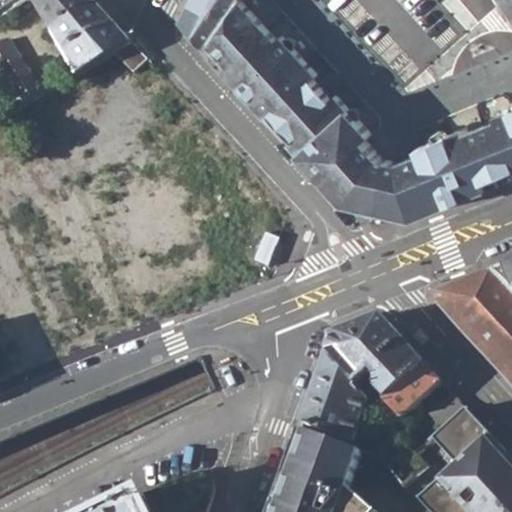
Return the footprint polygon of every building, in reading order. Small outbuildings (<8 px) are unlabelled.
[(0,0),(0,14),(21,0),(24,0),(76,75),(114,51),(132,40),(95,0),(0,0)] [(240,0),(192,0),(182,21),(206,47),(240,0)] [(240,0),(206,47),(355,211),(380,216),(390,168),(379,166),(360,146),(371,137),(319,79),(314,83),(278,42),(282,38),(268,22),(263,26),(240,0)] [(147,56),(132,40),(114,51),(133,70),(147,56)] [(0,102),(9,118),(37,100),(2,42),(0,43),(0,102)] [(390,168),(380,216),(402,221),(511,177),(511,116),(509,117),(511,122),(479,135),(477,131),(432,150),(435,157),(402,171),(390,168)] [(200,141),(31,201),(76,329),(89,324),(95,340),(272,278),(264,256),(276,251),(237,140),(204,151),(200,141)] [(511,264),(511,265),(511,269),(503,273),(501,269),(497,271),(511,285),(511,264)] [(511,285),(497,271),(442,293),(439,304),(511,383),(511,285)] [(428,364),(384,315),(336,334),(330,354),(379,408),(428,364)] [(379,408),(330,354),(304,424),(356,440),(368,406),(377,417),(384,412),(379,408)] [(384,412),(395,425),(444,380),(428,364),(379,408),(384,412)] [(0,386),(6,384),(4,381),(10,377),(1,365),(0,366),(0,386)] [(511,511),(511,454),(494,435),(482,437),(448,468),(454,474),(421,504),(427,511),(511,511)] [(370,511),(348,493),(360,455),(306,436),(297,461),(291,459),(280,491),(286,493),(281,509),(274,506),(272,511),(370,511)] [(154,511),(145,493),(106,511),(154,511)]
